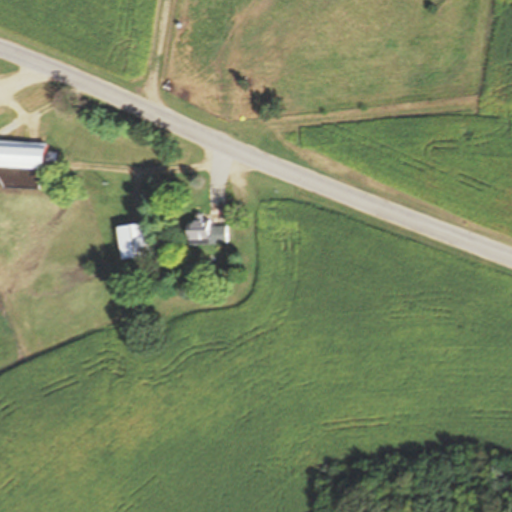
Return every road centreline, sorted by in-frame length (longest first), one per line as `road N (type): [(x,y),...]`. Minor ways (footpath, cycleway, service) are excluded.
road 1 (secondary): [(511,256),(0,42)]
road 2 (track): [(60,166),(222,162)]
road 3 (track): [(85,80),(34,116)]
